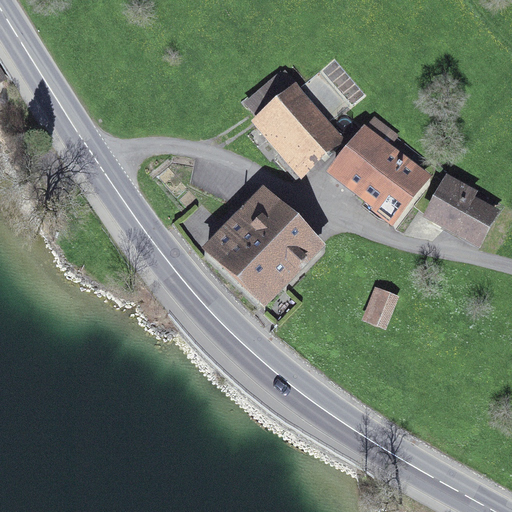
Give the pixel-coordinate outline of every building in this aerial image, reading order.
[(259,132),(304,186),(347,150),(331,131),(348,117),(319,82),(259,132)] [(336,186),(401,233),(433,187),(368,141),(336,186)] [(505,215),(455,186),(431,227),(481,256),(505,215)] [(189,243),(270,319),(329,256),(265,195),(225,238),(209,223),(189,243)] [(402,305),(380,297),(368,328),(391,336),(402,305)]
